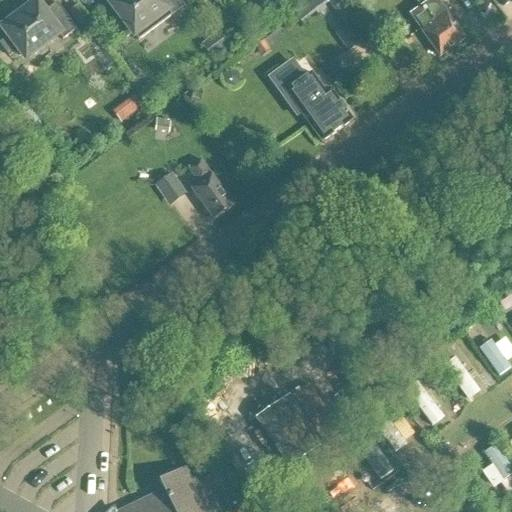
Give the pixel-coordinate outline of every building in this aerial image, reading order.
[(119,0),(111,6),(138,43),(184,8),(178,0),(119,0)] [(416,0),(415,1),(420,8),(408,16),(439,58),(464,40),(437,3),(440,0),(416,0)] [(34,6),(32,4),(21,12),(23,15),(2,30),(8,38),(0,44),(0,48),(8,59),(18,52),(25,60),(58,36),(62,42),(76,32),(56,5),(43,14),(36,5),(34,6)] [(377,28),(368,15),(356,23),(365,36),(377,28)] [(347,52),(361,41),(349,25),(335,36),(347,52)] [(239,83),(237,75),(229,72),(223,78),(224,86),(232,89),(239,83)] [(326,94),(310,73),(304,78),(302,74),(276,93),(296,120),(301,116),(321,143),(352,121),(330,91),(326,94)] [(128,119),(143,107),(135,97),(120,108),(128,119)] [(212,222),(233,207),(199,161),(186,170),(197,185),(190,190),(212,222)] [(168,208),(186,196),(172,175),(154,187),(168,208)] [(495,310),(485,317),(492,327),(502,320),(495,310)] [(501,344),(496,338),(482,349),(501,375),(511,367),(511,338),(511,337),(501,344)] [(445,350),(437,355),(443,365),(451,360),(445,350)] [(426,364),(416,371),(421,379),(432,372),(426,364)] [(288,470),(323,446),(289,397),(254,421),(288,470)] [(372,415),(363,421),(369,432),(379,425),(372,415)] [(507,481),(511,477),(511,457),(501,442),(487,452),(507,481)] [(179,472),(178,470),(172,471),(167,473),(162,478),(164,480),(159,482),(163,491),(120,511),(216,511),(200,478),(190,482),(184,470),(179,472)] [(297,505),(305,500),(300,491),(291,497),(297,505)] [(494,495),(484,502),(490,511),(491,511),(501,506),(494,495)] [(289,511),(295,508),(291,503),(286,506),(289,511)]
